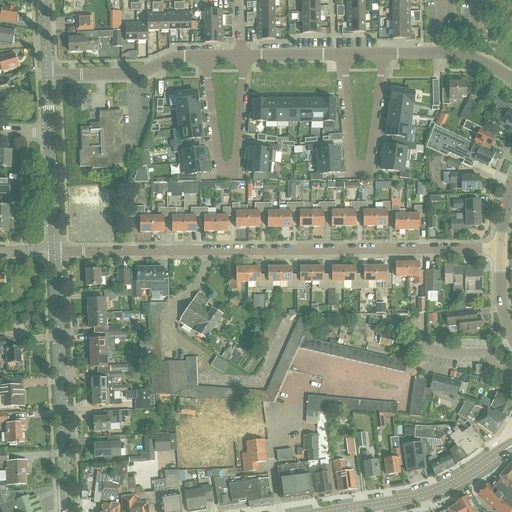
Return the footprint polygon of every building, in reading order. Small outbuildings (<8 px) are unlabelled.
[(302,12),(319,11),(319,0),(301,1),(302,12)] [(364,0),(358,0),(346,0),(347,11),(364,11),(364,0)] [(0,11),(2,12),(0,20),(15,22),(17,9),(9,8),(9,6),(0,4),(0,11)] [(410,6),(392,7),(392,17),(410,17),(413,17),(420,17),(420,12),(410,12),(410,6)] [(274,7),(256,8),(256,14),(254,14),(254,13),(247,13),(247,19),(254,18),(257,18),(274,18),(274,7)] [(204,21),(222,21),(221,10),(204,10),(204,21)] [(319,11),(302,12),(302,23),(319,22),(319,11)] [(364,11),(347,11),(347,22),(365,22),(364,11)] [(179,13),(180,30),(191,30),(191,12),(179,13)] [(158,31),(158,13),(147,13),(147,23),(147,31),(158,31)] [(169,30),(169,13),(158,13),(158,31),(169,30)] [(179,13),(169,13),(169,30),(180,30),(179,13)] [(76,15),(77,30),(92,30),(92,15),(76,15)] [(410,17),(392,17),(393,28),(410,28),(410,17)] [(257,19),(257,23),(257,29),(275,29),(274,18),(257,18),(257,19)] [(204,32),(222,32),(222,21),(204,21),(204,32)] [(320,28),(319,22),(302,23),(302,34),(314,33),(314,36),(325,35),(325,28),(320,28)] [(365,22),(347,22),(347,27),(341,28),(341,35),(351,35),(351,33),(365,33),(365,22)] [(147,23),(136,24),(136,41),(147,41),(147,31),(147,23)] [(136,41),(136,24),(125,24),(125,41),(136,41)] [(0,42),(12,44),(14,30),(0,28),(0,42)] [(410,34),(410,28),(393,28),(393,39),(406,39),(406,41),(415,41),(415,34),(410,34)] [(275,29),(257,29),(257,35),(252,35),(252,43),(263,42),(263,40),(275,40),(275,29)] [(69,39),(69,52),(85,51),(98,51),(97,38),(113,38),(113,31),(84,32),(85,38),(69,39)] [(121,31),(113,31),(113,38),(113,47),(121,47),(121,31)] [(222,38),(222,32),(204,32),(204,43),(216,43),(216,45),(228,45),(227,38),(222,38)] [(2,71),(18,66),(14,54),(0,57),(0,66),(0,67),(2,71)] [(498,62),(496,67),(508,72),(510,67),(498,62)] [(0,96),(14,93),(11,83),(7,84),(5,80),(0,81),(0,96)] [(442,90),(442,98),(442,105),(450,105),(450,100),(461,100),(461,94),(465,94),(465,82),(449,82),(450,90),(442,90)] [(392,89),(391,101),(412,104),(413,92),(392,89)] [(197,103),(196,92),(175,95),(177,106),(197,103)] [(500,102),(496,107),(505,113),(504,114),(505,115),(501,121),(502,122),(499,127),(506,132),(509,127),(511,128),(511,106),(501,99),(500,102)] [(265,101),(254,101),(254,122),(265,122),(265,101)] [(277,101),(265,101),(265,122),(277,122),(277,101)] [(277,101),(277,122),(288,122),(288,101),(277,101)] [(288,101),(288,122),(300,122),(300,101),(288,101)] [(300,101),(300,122),(311,122),(311,101),(300,101)] [(311,101),(311,122),(323,122),(323,101),(311,101)] [(323,101),(323,122),(334,122),(334,101),(323,101)] [(391,101),(389,112),(410,115),(412,104),(391,101)] [(478,105),(468,101),(460,118),(470,123),(478,105)] [(199,115),(197,103),(177,106),(178,118),(199,115)] [(389,112),(388,124),(409,127),(410,115),(389,112)] [(115,171),(126,170),(123,115),(99,116),(99,123),(90,123),(90,127),(81,127),(82,151),(79,151),(80,168),(92,167),(92,170),(112,169),(112,166),(115,166),(115,171)] [(199,115),(178,118),(180,129),(200,127),(199,115)] [(416,139),(407,138),(409,127),(388,124),(386,136),(404,138),(403,143),(415,145),(416,139)] [(491,141),(493,136),(486,133),(487,131),(472,124),(469,130),(478,134),(474,141),(488,148),(489,146),(490,147),(492,142),(491,141)] [(472,168),(475,161),(487,167),(488,165),(491,165),(492,161),(492,159),(494,154),(480,147),(466,141),(467,140),(460,137),(434,125),(426,148),(447,157),(449,153),(464,160),(462,164),(472,168)] [(185,146),(184,140),(202,138),(200,127),(180,129),(181,140),(172,141),(173,147),(185,146)] [(150,141),(147,140),(143,151),(147,151),(154,150),(153,144),(150,141)] [(403,143),(403,149),(385,147),(383,158),(404,161),(406,150),(415,151),(415,145),(403,143)] [(270,163),(271,151),(280,152),(280,146),(269,145),(268,150),(250,149),(249,161),(270,163)] [(339,161),(338,149),(320,150),(320,145),(308,146),(308,152),(317,151),(318,162),(339,161)] [(203,149),(186,151),(185,146),(173,147),(174,153),(183,152),(184,163),(205,161),(203,149)] [(141,150),(136,148),(132,159),(138,161),(141,150)] [(0,150),(0,167),(10,168),(11,151),(0,150)] [(382,170),(400,172),(399,178),(411,179),(412,174),(403,172),(404,161),(383,158),(382,170)] [(458,170),(461,163),(449,158),(446,164),(458,170)] [(205,161),(184,163),(186,175),(177,176),(178,182),(189,180),(189,175),(206,173),(205,161)] [(249,161),(248,173),(266,174),(266,179),(277,180),(278,174),(269,174),(270,163),(249,161)] [(322,180),(322,174),(340,173),(339,161),(318,162),(319,174),(310,175),(311,181),(322,180)] [(413,173),(427,173),(427,162),(414,162),(413,173)] [(462,191),(479,190),(479,177),(473,177),(473,173),(450,174),(450,183),(461,183),(462,191)] [(0,194),(10,194),(10,181),(0,180),(0,194)] [(312,191),(326,191),(326,183),(312,183),(312,191)] [(167,192),(167,184),(154,184),(154,195),(163,195),(163,192),(167,192)] [(466,214),(480,214),(480,200),(453,201),(453,210),(466,209),(466,214)] [(248,212),(248,228),(260,228),(260,212),(263,212),(263,204),(255,204),(255,201),(247,201),(247,212),(248,212)] [(343,227),(343,211),(336,211),(336,203),(328,203),(328,212),(331,212),(332,227),(343,227)] [(351,211),(343,211),(343,227),(355,227),(355,211),(358,211),(358,203),(351,203),(351,211)] [(375,227),(375,211),(368,211),(367,203),(360,203),(360,211),(363,211),(363,227),(375,227)] [(375,211),(375,227),(387,226),(387,211),(390,211),(390,203),(383,203),(383,211),(375,211)] [(0,218),(9,219),(9,218),(11,218),(11,212),(9,212),(9,205),(0,204),(0,218)] [(280,228),(280,212),(271,212),(271,204),(264,204),(264,212),(267,212),(268,228),(280,228)] [(287,212),(280,212),(280,228),(292,228),(292,212),(294,212),(294,204),(287,204),(287,212)] [(311,227),(311,211),(304,211),(303,204),(296,204),(296,212),(299,212),(300,227),(311,227)] [(319,211),(311,211),(311,227),(323,227),(323,212),(326,212),(326,204),(319,204),(319,211)] [(248,212),(247,212),(240,212),(240,205),(232,205),(232,213),(236,213),(236,228),(248,228),(248,212)] [(407,231),(407,215),(399,215),(399,207),(392,207),(392,215),(395,215),(395,231),(407,231)] [(407,215),(407,231),(419,231),(418,215),(422,215),(422,207),(414,207),(415,214),(407,215)] [(152,233),(152,217),(144,217),(144,209),(136,209),(137,218),(140,218),(140,233),(152,233)] [(159,217),(152,217),(152,233),(164,233),(163,217),(167,217),(167,209),(159,209),(159,217)] [(183,233),(183,217),(176,217),(176,209),(168,209),(169,217),(171,217),(172,233),(183,233)] [(191,217),(183,217),(183,233),(195,232),(195,217),(198,217),(198,209),(191,209),(191,217)] [(216,232),(216,216),(208,216),(208,209),(200,209),(201,217),(204,217),(204,232),(216,232)] [(216,216),(216,232),(228,232),(228,216),(230,216),(230,209),(223,209),(223,216),(216,216)] [(480,214),(466,214),(467,220),(451,221),(451,231),(470,230),(470,227),(481,227),(480,214)] [(9,219),(0,218),(0,231),(9,232),(9,231),(11,231),(11,224),(9,224),(9,219)] [(408,278),(407,263),(396,263),(396,272),(393,272),(393,285),(400,285),(400,278),(408,278)] [(419,263),(407,263),(408,278),(415,277),(415,285),(423,285),(423,272),(419,272),(419,263)] [(456,264),(444,265),(445,276),(445,284),(453,284),(454,291),(464,291),(465,294),(482,294),(481,272),(471,272),(471,266),(457,267),(456,264)] [(150,290),(150,268),(149,268),(148,267),(144,267),(143,268),(137,268),(137,286),(130,286),(131,298),(139,298),(138,290),(150,290)] [(150,268),(150,290),(157,290),(157,292),(162,292),(162,296),(168,296),(168,281),(163,281),(163,268),(157,268),(156,267),(151,267),(150,268)] [(312,282),(312,267),(300,268),(300,276),(297,276),(297,290),(304,290),(304,282),(312,282)] [(312,267),(312,282),(319,282),(320,289),(327,289),(327,276),(324,276),(324,267),(312,267)] [(344,282),(344,267),(332,267),(332,276),(329,276),(329,290),(336,290),(336,282),(344,282)] [(344,267),(344,282),(351,282),(351,289),(359,289),(359,276),(356,276),(356,267),(344,267)] [(376,282),(376,267),(364,267),(364,276),(361,276),(361,289),(368,289),(368,282),(376,282)] [(387,267),(376,267),(376,282),(384,282),(384,289),(391,289),(391,276),(387,276),(387,267)] [(248,283),(248,268),(236,268),(237,277),(233,277),(233,291),(241,290),(241,283),(248,283)] [(248,268),(248,283),(256,283),(256,290),(263,290),(263,277),(260,277),(260,268),(248,268)] [(280,283),(280,268),(268,268),(268,277),(265,277),(265,290),(272,290),(272,283),(280,283)] [(292,268),(280,268),(280,283),(288,283),(288,290),(295,290),(295,276),(292,276),(292,268)] [(108,274),(110,274),(110,270),(108,270),(99,270),(99,269),(86,270),(87,286),(100,285),(100,276),(108,276),(108,274)] [(129,285),(128,270),(120,270),(121,276),(118,276),(119,285),(129,285)] [(425,271),(425,311),(433,311),(433,309),(432,301),(440,301),(441,301),(441,300),(442,300),(442,299),(442,298),(442,294),(442,293),(441,292),(440,292),(440,291),(437,291),(437,271),(425,271)] [(232,297),(239,301),(239,292),(230,292),(230,295),(232,297)] [(202,323),(213,329),(222,316),(205,305),(208,300),(198,293),(184,314),(201,324),(202,323)] [(269,303),(269,300),(270,300),(270,297),(274,297),(274,293),(265,293),(265,303),(269,303)] [(239,301),(232,297),(230,300),(241,307),(243,303),(239,301)] [(105,313),(105,299),(88,300),(88,314),(105,313)] [(152,394),(167,395),(173,396),(274,403),(309,322),(299,317),(266,391),(198,386),(196,357),(185,357),(186,361),(164,362),(162,311),(148,311),(148,312),(149,331),(152,394)] [(466,312),(446,314),(448,327),(459,325),(460,333),(467,332),(467,334),(475,333),(475,331),(481,330),(480,317),(476,317),(475,311),(466,312)] [(105,313),(88,314),(89,328),(106,327),(106,320),(122,319),(122,312),(105,313)] [(440,313),(430,315),(432,323),(442,321),(440,313)] [(201,324),(184,314),(179,322),(206,340),(213,329),(202,323),(201,324)] [(265,357),(268,351),(282,319),(272,315),(257,347),(255,352),(265,357)] [(346,319),(344,329),(351,330),(353,320),(346,319)] [(109,333),(108,333),(104,333),(105,339),(89,340),(89,342),(88,342),(86,343),(87,346),(88,347),(90,347),(90,354),(106,353),(111,352),(115,352),(114,339),(126,338),(126,332),(109,333)] [(393,337),(381,335),(379,344),(391,347),(393,337)] [(7,364),(22,363),(21,347),(7,348),(7,338),(0,338),(0,355),(7,355),(7,364)] [(304,350),(308,339),(304,338),(304,339),(300,348),(304,350)] [(308,339),(304,350),(311,351),(314,340),(308,339)] [(320,341),(314,340),(311,351),(317,352),(320,341)] [(320,341),(317,352),(322,354),(325,343),(320,341)] [(331,344),(325,343),(322,354),(328,355),(331,344)] [(337,345),(331,344),(328,355),(335,357),(337,345)] [(337,345),(335,357),(340,358),(343,347),(337,345)] [(234,366),(241,354),(229,347),(221,358),(234,366)] [(343,347),(340,358),(347,359),(349,348),(343,347)] [(349,348),(347,359),(353,361),(356,350),(349,348)] [(356,350),(353,361),(360,362),(363,352),(356,350)] [(111,359),(111,352),(106,353),(90,354),(91,368),(102,367),(102,373),(110,373),(110,372),(121,372),(121,371),(128,371),(128,365),(107,366),(106,359),(111,359)] [(369,353),(363,352),(360,362),(367,364),(369,353)] [(369,353),(367,364),(372,365),(375,354),(369,353)] [(375,354),(372,365),(377,367),(380,356),(375,354)] [(227,363),(216,356),(210,366),(221,372),(227,363)] [(387,357),(380,356),(377,367),(384,368),(387,357)] [(392,358),(387,357),(384,368),(390,370),(392,358)] [(404,361),(398,360),(395,371),(401,372),(404,361)] [(60,378),(59,368),(51,368),(52,378),(60,378)] [(110,372),(110,373),(110,378),(107,378),(91,379),(92,392),(113,391),(113,392),(114,392),(125,392),(125,391),(127,391),(127,386),(113,386),(113,379),(122,378),(121,372),(110,372)] [(424,388),(423,394),(431,395),(432,391),(445,394),(448,380),(432,375),(429,389),(424,388)] [(424,388),(425,381),(414,379),(413,386),(424,388)] [(4,407),(23,406),(23,392),(22,391),(21,390),(19,390),(18,380),(0,381),(0,395),(4,396),(4,407)] [(461,383),(448,380),(445,394),(457,397),(461,383)] [(503,392),(505,388),(493,383),(491,387),(503,392)] [(151,390),(127,391),(125,391),(125,392),(126,397),(135,397),(135,410),(152,410),(152,409),(152,394),(151,390)] [(114,400),(114,392),(113,392),(113,391),(92,392),(92,406),(121,405),(121,400),(114,400)] [(423,394),(412,393),(411,399),(422,401),(423,394)] [(484,407),(505,417),(506,416),(508,417),(511,407),(510,407),(511,402),(511,399),(496,393),(494,397),(495,398),(494,402),(490,400),(489,402),(484,400),(482,405),(478,404),(478,405),(484,407)] [(329,409),(329,398),(308,396),(306,412),(308,412),(318,413),(328,414),(329,409)] [(197,400),(179,398),(177,414),(195,416),(197,400)] [(342,399),(329,398),(329,409),(341,410),(342,399)] [(484,407),(478,405),(477,407),(464,402),(457,415),(467,421),(475,426),(477,424),(494,435),(503,421),(505,417),(484,407)] [(130,410),(119,411),(110,411),(110,417),(93,418),(94,431),(110,431),(110,424),(126,423),(125,417),(130,417),(130,410)] [(308,412),(307,423),(317,424),(318,413),(308,412)] [(0,422),(9,422),(8,413),(0,413),(0,422)] [(385,427),(383,414),(375,414),(377,428),(385,427)] [(467,421),(460,418),(456,423),(463,426),(467,421)] [(22,430),(26,430),(25,420),(15,421),(15,424),(8,424),(9,443),(23,442),(22,430)] [(442,426),(439,427),(431,428),(414,427),(414,430),(404,430),(403,436),(414,437),(413,438),(426,439),(429,440),(435,440),(435,431),(442,431),(446,435),(450,440),(455,447),(456,447),(465,459),(476,450),(469,441),(467,442),(461,435),(455,428),(442,426)] [(469,441),(476,450),(485,444),(472,426),(461,435),(467,442),(469,441)] [(435,431),(435,440),(440,440),(446,435),(442,431),(435,431)] [(358,448),(366,447),(365,433),(357,434),(358,448)] [(155,452),(170,451),(169,434),(154,435),(155,452)] [(317,435),(303,436),(304,451),(308,451),(308,462),(317,461),(317,435)] [(110,460),(110,457),(111,457),(110,451),(120,451),(119,437),(107,437),(107,444),(94,444),(94,457),(103,457),(104,460),(110,460)] [(392,437),(394,450),(391,450),(392,459),(384,460),(386,476),(400,473),(398,466),(402,465),(399,449),(400,449),(398,437),(392,437)] [(347,456),(356,454),(354,438),(345,439),(347,456)] [(431,447),(444,445),(440,440),(435,440),(429,440),(426,439),(427,443),(428,447),(431,447)] [(455,447),(450,440),(447,443),(452,449),(449,451),(456,465),(465,459),(456,447),(455,447)] [(257,463),(266,462),(263,441),(246,443),(248,454),(241,455),(244,473),(258,471),(257,463)] [(428,447),(427,443),(403,446),(406,473),(424,470),(422,456),(429,455),(428,447)] [(292,460),(291,449),(276,451),(278,462),(292,460)] [(365,478),(378,477),(376,461),(369,462),(368,452),(362,452),(365,478)] [(435,476),(454,467),(448,454),(438,460),(436,456),(427,460),(435,476)] [(27,470),(26,461),(7,462),(8,470),(6,470),(7,485),(11,485),(25,484),(24,470),(27,470)] [(344,461),(333,462),(335,475),(336,474),(338,492),(356,490),(353,472),(345,473),(344,461)] [(312,495),(307,462),(277,467),(281,499),(312,495)] [(154,481),(153,474),(139,475),(140,492),(140,493),(137,494),(137,496),(136,496),(136,494),(129,486),(129,483),(128,475),(126,475),(125,463),(119,464),(121,485),(123,511),(147,511),(147,505),(156,505),(155,491),(154,491),(154,481)] [(331,474),(330,466),(320,468),(320,471),(316,472),(316,475),(315,475),(318,494),(331,493),(329,474),(331,474)] [(231,503),(227,478),(223,478),(223,469),(212,469),(218,505),(223,506),(227,505),(228,505),(231,503)] [(511,474),(506,469),(499,477),(511,488),(511,474)] [(164,472),(165,479),(166,495),(159,495),(161,511),(160,511),(181,511),(179,471),(164,472)] [(123,511),(121,485),(120,476),(100,474),(100,475),(102,475),(101,494),(101,497),(102,497),(102,503),(100,511),(123,511)] [(257,480),(258,480),(257,475),(235,478),(235,477),(227,478),(231,503),(232,503),(231,501),(247,498),(248,507),(261,505),(259,496),(257,480)] [(497,511),(511,511),(511,489),(498,477),(490,486),(487,484),(477,494),(497,511)] [(268,478),(258,480),(257,480),(259,496),(261,505),(273,503),(272,494),(271,494),(268,478)] [(205,499),(212,498),(210,485),(192,488),(191,482),(184,483),(186,493),(184,493),(187,510),(188,510),(188,511),(197,511),(206,511),(205,507),(206,506),(205,499)] [(18,511),(14,501),(24,498),(22,491),(0,493),(0,506),(0,507),(2,511),(18,511)] [(28,496),(24,498),(14,501),(18,511),(40,511),(35,495),(29,498),(28,496)] [(446,511),(482,511),(473,496),(468,499),(466,496),(453,503),(455,506),(446,511)]
